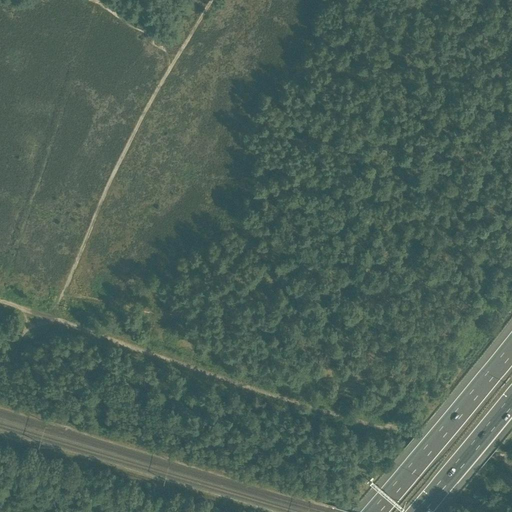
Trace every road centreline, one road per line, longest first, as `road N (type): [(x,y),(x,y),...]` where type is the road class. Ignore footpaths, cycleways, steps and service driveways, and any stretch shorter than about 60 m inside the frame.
road 1 (track): [(211,0),(116,167),(58,302)]
road 2 (motorway): [(511,347),(372,511)]
road 3 (motorway): [(420,511),(511,401)]
